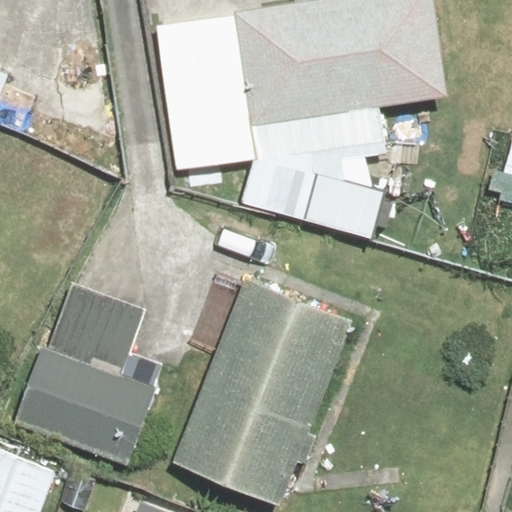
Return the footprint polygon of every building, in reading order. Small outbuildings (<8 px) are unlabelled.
[(434,0),(322,0),(238,12),(254,124),(448,97),(434,0)] [(0,102),(13,73),(0,67),(0,102)] [(511,131),(495,201),(511,205),(511,131)] [(65,280),(17,428),(134,465),(166,367),(130,356),(146,305),(65,280)] [(354,321),(248,280),(174,467),(280,508),(354,321)] [(0,511),(40,511),(52,481),(0,460),(0,511)]
